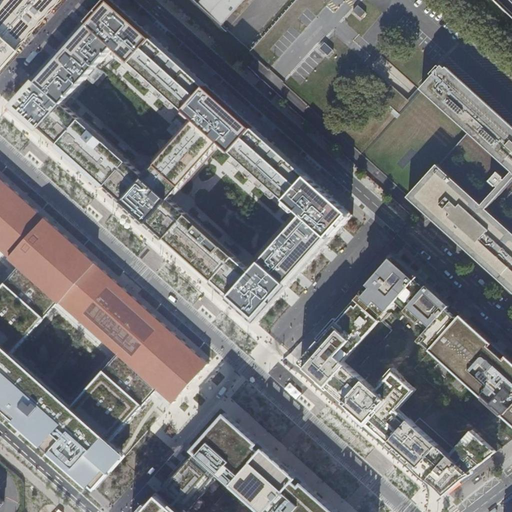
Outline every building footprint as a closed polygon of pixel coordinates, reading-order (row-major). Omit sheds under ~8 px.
[(0,0),(0,64),(56,0),(0,0)] [(107,0),(13,106),(256,322),(353,214),(111,0),(107,0)] [(190,0),(219,26),(242,0),(190,0)] [(359,6),(354,11),(361,18),(366,13),(359,6)] [(325,43),(320,49),(328,56),(333,51),(325,43)] [(511,290),(511,124),(444,62),(441,66),(439,64),(431,73),(433,75),(421,88),(468,131),(407,196),(486,267),(511,290)] [(0,175),(0,247),(8,254),(21,266),(59,300),(61,301),(119,354),(159,389),(173,402),(175,400),(206,365),(208,363),(95,261),(44,215),(0,175)] [(430,284),(397,254),(357,299),(380,319),(406,291),(416,300),(430,284)] [(59,300),(21,266),(0,288),(0,404),(95,489),(127,454),(112,441),(159,389),(119,354),(73,404),(15,353),(61,301),(59,300)] [(425,341),(433,348),(463,314),(430,284),(416,300),(442,323),(425,341)] [(345,402),(365,379),(345,361),(381,320),(380,319),(357,299),(300,362),(345,402)] [(511,358),(463,314),(433,348),(511,418),(511,358)] [(365,379),(345,402),(390,442),(411,419),(399,409),(417,389),(397,370),(378,391),(365,379)] [(337,511),(227,414),(196,450),(265,511),(337,511)] [(497,451),(473,430),(451,454),(411,419),(390,442),(445,491),(497,451)] [(131,453),(93,495),(110,510),(155,461),(148,455),(141,462),(131,453)] [(217,479),(190,455),(164,484),(190,508),(217,479)] [(178,511),(157,492),(139,511),(178,511)] [(63,511),(45,496),(35,506),(35,511),(63,511)] [(133,499),(121,511),(138,511),(143,507),(133,499)]
